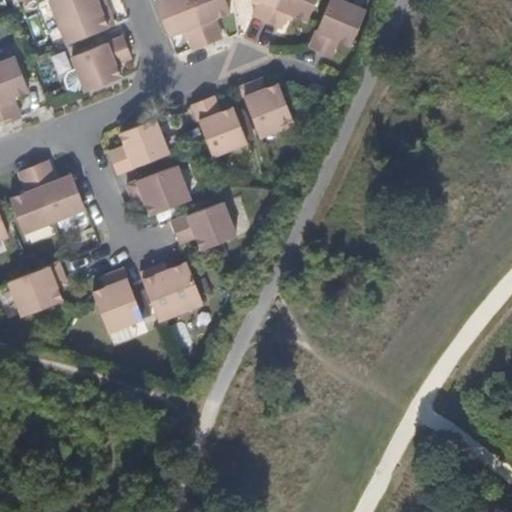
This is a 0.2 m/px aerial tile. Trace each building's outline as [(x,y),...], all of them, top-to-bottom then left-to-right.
[(53,0),(71,43),(118,26),(112,12),(106,13),(101,2),(100,0),(53,0)] [(106,13),(112,12),(106,0),(101,2),(106,13)] [(196,50),(211,44),(194,0),(165,0),(160,2),(173,37),(189,31),(196,50)] [(194,0),(211,44),(225,39),(217,19),(233,13),(228,0),(194,0)] [(257,18),(270,25),(281,0),(258,0),(263,2),(257,18)] [(281,0),(270,25),(284,30),(291,15),(311,23),(320,0),(281,0)] [(314,48),(312,49),(328,55),(335,40),(343,43),(354,48),(369,14),(336,0),(314,48)] [(89,90),(123,77),(118,64),(115,58),(132,52),(126,37),(76,56),(80,69),(88,87),(89,90)] [(335,59),(343,43),(335,40),(328,55),(335,59)] [(115,58),(118,64),(134,58),(132,52),(115,58)] [(9,121),(23,115),(16,95),(31,89),(18,56),(0,62),(0,97),(8,117),(9,121)] [(80,91),(88,87),(80,69),(72,72),(69,79),(73,89),(80,91)] [(267,80),(258,83),(260,89),(262,93),(271,90),(267,80)] [(244,89),(262,137),(297,125),(282,86),(271,90),(262,93),(260,89),(258,83),(244,89)] [(218,97),(210,100),(217,116),(224,113),(218,97)] [(210,100),(196,106),(209,140),(215,156),(249,144),(235,109),(224,113),(217,116),(210,100)] [(114,158),(120,173),(171,155),(158,120),(123,133),(127,146),(130,152),(114,158)] [(113,154),(114,158),(130,152),(127,146),(112,151),(113,154)] [(50,161),(35,166),(56,219),(87,208),(74,174),(59,180),(50,161)] [(56,219),(35,166),(22,171),(29,191),(13,197),(25,231),(56,219)] [(147,202),(152,215),(192,201),(179,166),(129,184),(135,199),(144,195),(147,202)] [(138,205),(147,202),(144,195),(135,199),(138,205)] [(195,231),(198,239),(203,250),(237,237),(225,203),(174,222),(179,237),(195,231)] [(0,238),(10,234),(0,208),(0,238)] [(179,237),(182,245),(198,239),(195,231),(179,237)] [(33,271),(11,280),(23,313),(63,299),(58,286),(56,280),(65,276),(60,261),(33,271)] [(141,273),(160,321),(204,303),(188,262),(169,269),(158,274),(156,268),(141,273)] [(158,274),(169,269),(166,264),(156,268),(158,274)] [(113,285),(106,287),(95,292),(109,330),(153,314),(143,290),(134,293),(124,269),(109,274),(113,285)] [(109,274),(102,277),(106,287),(113,285),(109,274)] [(56,280),(58,286),(67,283),(65,276),(56,280)]
